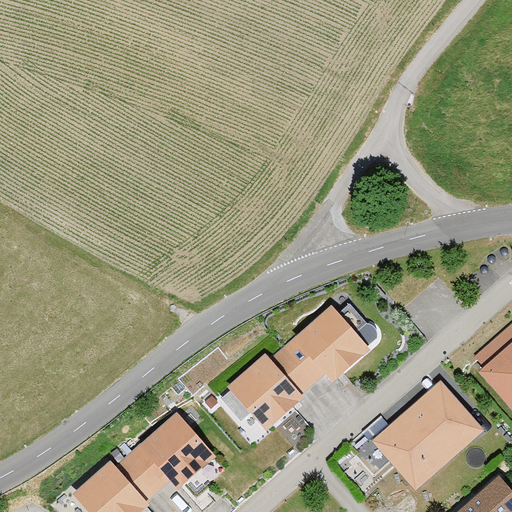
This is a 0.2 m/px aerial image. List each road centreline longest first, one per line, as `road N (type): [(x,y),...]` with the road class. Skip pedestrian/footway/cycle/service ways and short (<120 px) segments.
road 1 (tertiary): [(511,219),(390,243),(266,294),(202,328),(81,428),(0,481)]
road 2 (residential): [(511,281),(251,511)]
road 3 (track): [(390,113),(328,213),(325,267)]
road 4 (track): [(464,227),(401,164),(390,113)]
road 5 (track): [(390,113),(473,0)]
